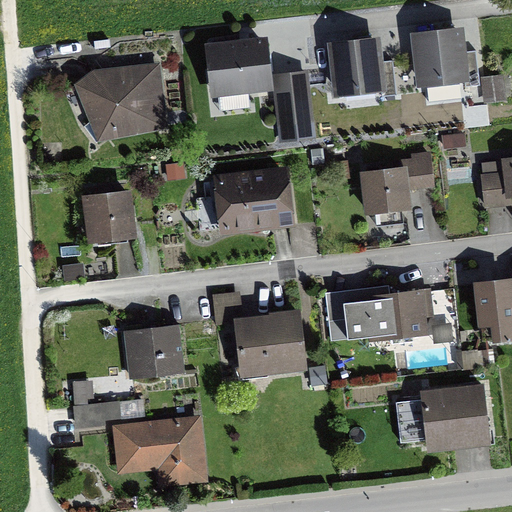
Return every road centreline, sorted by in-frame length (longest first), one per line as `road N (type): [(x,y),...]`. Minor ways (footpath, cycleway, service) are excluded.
road 1 (residential): [(511,244),(33,300)]
road 2 (residential): [(511,4),(263,29)]
road 3 (residential): [(33,300),(14,55)]
road 4 (residential): [(51,511),(33,300)]
road 5 (unclassified): [(511,489),(325,511)]
